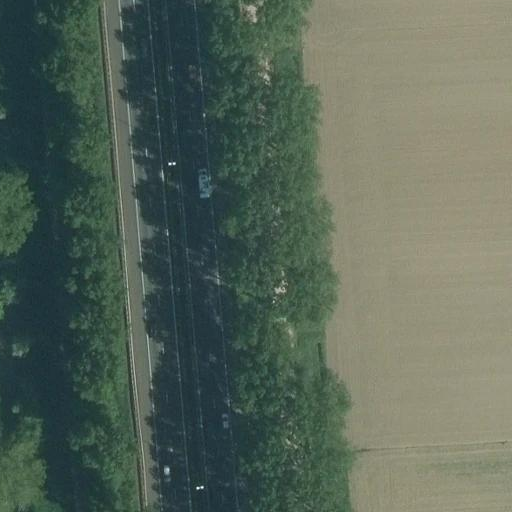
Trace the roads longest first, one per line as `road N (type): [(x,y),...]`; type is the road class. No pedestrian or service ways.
road 1 (unclassified): [(294,511),(249,0)]
road 2 (motorway): [(233,511),(189,0)]
road 3 (motorway): [(131,0),(174,511)]
